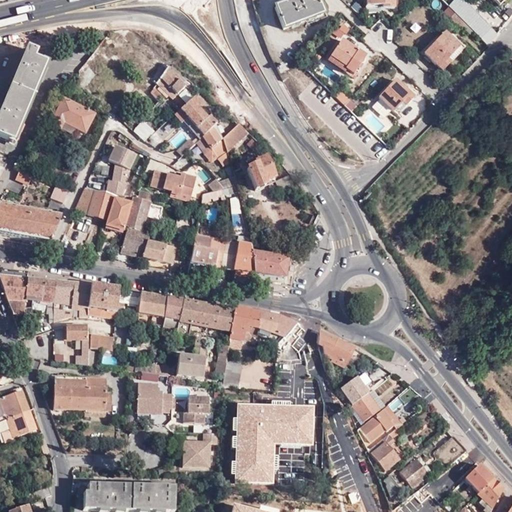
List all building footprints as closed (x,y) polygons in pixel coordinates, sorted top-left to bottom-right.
[(322,13),(316,0),(292,0),(274,7),(283,29),(322,13)] [(398,9),(397,0),(365,0),(365,5),(381,5),(381,9),(398,9)] [(488,46),(505,28),(498,22),(490,28),(460,0),(454,0),(447,7),(454,13),(465,24),(488,46)] [(461,28),(465,24),(454,13),(450,18),(461,28)] [(459,46),(445,33),(423,54),(441,71),(448,64),(445,60),(459,46)] [(341,40),(329,58),(353,74),(365,56),(341,40)] [(0,107),(0,138),(10,143),(44,63),(32,58),(35,52),(25,48),(0,107)] [(353,74),(329,58),(327,60),(351,77),(353,74)] [(180,82),(183,77),(170,65),(169,68),(156,84),(173,99),(184,86),(180,82)] [(481,79),(477,75),(469,84),(472,88),(481,79)] [(413,98),(394,81),(377,98),(393,112),(400,104),(404,108),(413,98)] [(343,106),(348,100),(338,91),(333,96),(343,106)] [(203,136),(216,124),(210,117),(207,119),(197,108),(199,106),(192,98),(173,115),(179,123),(180,122),(186,118),(203,136)] [(93,115),(62,99),(49,124),(72,136),(75,130),(83,134),(93,115)] [(343,106),(350,112),(356,106),(348,100),(343,106)] [(180,122),(198,141),(203,136),(186,118),(180,122)] [(134,132),(141,138),(151,128),(144,122),(134,132)] [(226,156),(225,153),(223,147),(221,140),(216,124),(203,136),(198,141),(194,144),(208,160),(213,155),(220,162),(226,156)] [(225,153),(246,133),(236,126),(221,140),(223,147),(225,153)] [(182,155),(194,144),(189,139),(177,150),(182,155)] [(128,171),(135,156),(114,147),(107,162),(128,171)] [(273,181),(263,158),(252,162),(253,165),(244,169),(253,192),(263,189),(261,185),(273,181)] [(34,176),(19,170),(15,180),(27,185),(29,181),(31,183),(34,176)] [(171,192),(170,194),(179,196),(179,194),(190,197),(195,179),(180,174),(179,178),(175,177),(154,171),(150,186),(171,192)] [(274,182),(277,188),(280,196),(293,191),(287,177),(274,182)] [(209,183),(216,191),(215,185),(218,185),(214,179),(209,183)] [(129,196),(134,184),(111,181),(109,193),(129,196)] [(213,192),(216,191),(209,183),(207,184),(213,192)] [(61,202),(67,190),(55,185),(49,198),(61,202)] [(224,195),(237,191),(235,186),(224,189),(224,195)] [(83,188),(74,211),(107,220),(105,227),(122,232),(124,225),(130,206),(130,204),(113,199),(114,196),(91,189),(83,188)] [(137,197),(151,199),(152,192),(139,190),(137,197)] [(219,195),(218,191),(216,191),(213,192),(202,195),(201,199),(219,195)] [(179,196),(170,194),(169,197),(189,202),(190,197),(179,194),(179,196)] [(237,196),(229,198),(230,214),(240,213),(237,196)] [(142,229),(150,202),(132,197),(130,204),(130,206),(124,225),(127,226),(142,230),(142,229)] [(0,235),(47,244),(59,217),(0,205),(0,235)] [(151,231),(142,229),(142,230),(127,226),(120,252),(172,265),(176,248),(147,241),(151,231)] [(219,269),(224,240),(195,235),(189,264),(219,269)] [(247,237),(237,236),(235,242),(249,245),(247,237)] [(235,242),(224,240),(219,269),(253,274),(249,245),(235,242)] [(262,247),(249,245),(253,274),(282,279),(286,259),(260,256),(262,247)] [(0,277),(28,280),(28,272),(0,269),(0,277)] [(31,299),(32,280),(28,280),(0,277),(0,283),(5,301),(12,317),(22,316),(25,298),(31,299)] [(54,307),(56,283),(32,280),(31,299),(41,300),(41,306),(47,306),(46,315),(54,316),(54,307)] [(87,308),(90,286),(56,283),(54,307),(72,309),(79,310),(79,320),(87,320),(87,317),(87,308)] [(116,316),(119,291),(90,286),(87,308),(87,317),(114,322),(115,316),(116,316)] [(139,305),(141,294),(119,291),(116,316),(122,317),(124,303),(139,305)] [(138,322),(162,327),(163,320),(166,298),(141,294),(139,305),(139,316),(138,322)] [(162,328),(177,331),(178,323),(182,301),(166,298),(163,320),(162,327),(162,328)] [(207,329),(211,306),(182,301),(178,323),(177,331),(176,334),(188,336),(190,326),(207,329)] [(230,334),(234,311),(211,306),(207,329),(230,334)] [(72,309),(54,307),(54,316),(53,323),(72,320),(72,309)] [(234,311),(230,334),(229,342),(228,347),(240,349),(241,342),(243,343),(243,341),(250,342),(250,337),(256,337),(257,330),(284,338),(295,325),(280,318),(255,313),(234,309),(234,311)] [(40,322),(34,318),(24,318),(26,330),(38,328),(40,326),(40,322)] [(85,341),(85,327),(65,327),(65,341),(85,341)] [(345,367),(354,349),(318,332),(318,346),(324,349),(321,355),(345,367)] [(111,352),(113,338),(91,335),(89,349),(111,352)] [(206,340),(196,339),(195,350),(205,351),(206,340)] [(217,364),(225,365),(226,366),(226,364),(228,347),(219,346),(217,364)] [(52,360),(60,360),(61,348),(52,348),(52,360)] [(205,351),(195,350),(194,360),(190,360),(188,380),(202,381),(205,351)] [(188,380),(190,360),(178,359),(176,379),(188,380)] [(127,360),(126,371),(134,372),(134,368),(135,362),(135,361),(127,360)] [(157,365),(156,375),(167,376),(169,360),(161,361),(161,365),(157,365)] [(135,362),(134,368),(134,372),(156,375),(157,365),(135,362)] [(223,377),(225,368),(225,365),(217,364),(215,375),(223,377)] [(225,368),(223,377),(222,388),(237,389),(241,366),(226,364),(226,366),(225,365),(225,368)] [(106,419),(106,414),(106,396),(106,381),(54,379),(53,412),(84,413),(84,418),(106,419)] [(350,408),(367,395),(356,379),(339,391),(344,399),(350,408)] [(136,384),(136,410),(148,410),(148,414),(160,414),(160,412),(168,412),(168,409),(170,409),(171,399),(171,395),(161,395),(161,392),(156,392),(156,384),(136,384)] [(409,388),(398,397),(404,405),(417,395),(409,388)] [(13,418),(28,411),(21,392),(5,398),(13,418)] [(367,395),(378,411),(383,408),(372,392),(367,395)] [(353,411),(361,423),(378,411),(367,395),(350,408),(351,408),(353,411)] [(186,397),(186,411),(182,411),(181,423),(203,423),(203,414),(206,414),(206,398),(186,397)] [(0,401),(7,419),(13,418),(5,398),(0,400),(0,401)] [(346,411),(350,408),(344,399),(341,400),(346,411)] [(394,429),(400,425),(386,406),(382,410),(390,421),(389,422),(392,426),(394,429)] [(347,411),(356,425),(361,422),(353,411),(351,408),(347,411)] [(363,435),(370,443),(371,442),(378,436),(383,432),(384,431),(385,432),(392,426),(389,422),(390,421),(382,410),(359,429),(359,430),(363,435)] [(36,430),(28,411),(13,418),(7,419),(6,420),(13,440),(36,430)] [(3,419),(0,420),(0,436),(3,442),(12,438),(3,419)] [(398,433),(395,429),(367,453),(384,473),(399,461),(387,447),(393,442),(390,440),(398,433)] [(378,436),(371,442),(374,446),(386,436),(383,432),(378,436)] [(49,452),(42,433),(35,435),(42,454),(49,452)] [(209,444),(219,445),(219,434),(203,433),(203,444),(182,443),(183,468),(209,468),(209,444)] [(451,437),(432,452),(445,468),(450,464),(465,452),(451,437)] [(465,452),(450,464),(451,465),(465,453),(465,452)] [(427,476),(411,457),(403,463),(406,467),(399,474),(411,490),(427,476)] [(54,472),(53,466),(45,468),(47,474),(54,472)] [(491,480),(478,467),(462,480),(477,495),(491,480)] [(390,491),(396,486),(389,478),(383,482),(390,491)] [(490,511),(502,492),(491,480),(477,495),(476,496),(481,501),(479,504),(485,509),(483,511),(490,511)] [(82,511),(173,511),(174,489),(87,486),(86,494),(83,494),(82,511)] [(37,501),(51,496),(49,488),(34,493),(37,501)] [(399,503),(401,511),(421,511),(418,498),(399,503)]
